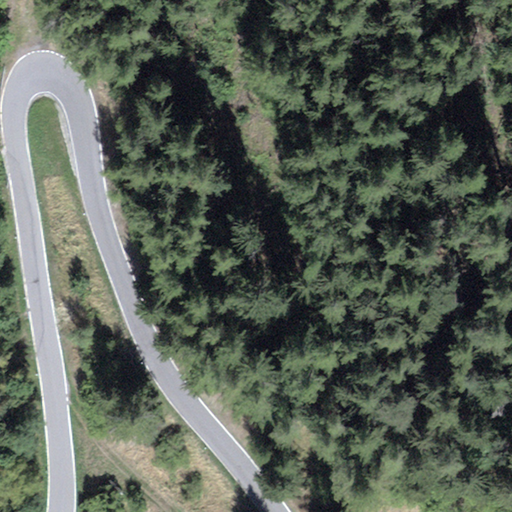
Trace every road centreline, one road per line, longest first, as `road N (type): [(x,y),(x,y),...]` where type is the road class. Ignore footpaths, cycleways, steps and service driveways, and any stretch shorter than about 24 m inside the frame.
road 1 (tertiary): [(61,511),(55,405),(13,119),(18,90),(37,74),(59,77),(79,101),(96,202),(154,358),(276,511)]
road 2 (unknown): [(52,381),(77,394),(113,452),(174,511)]
